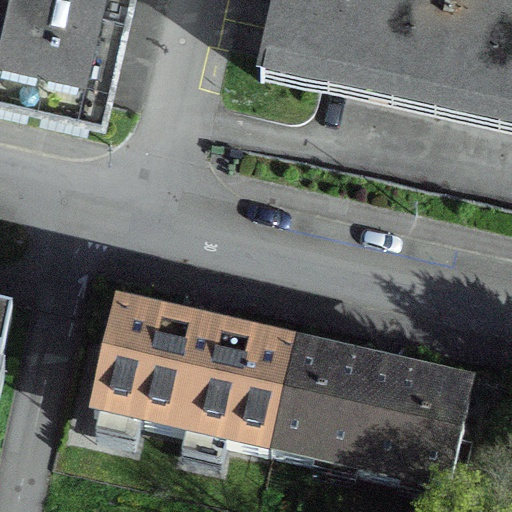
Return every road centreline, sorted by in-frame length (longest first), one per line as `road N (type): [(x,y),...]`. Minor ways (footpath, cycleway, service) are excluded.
road 1 (residential): [(144,216),(511,300)]
road 2 (residential): [(195,0),(144,216)]
road 3 (residential): [(0,184),(144,216)]
